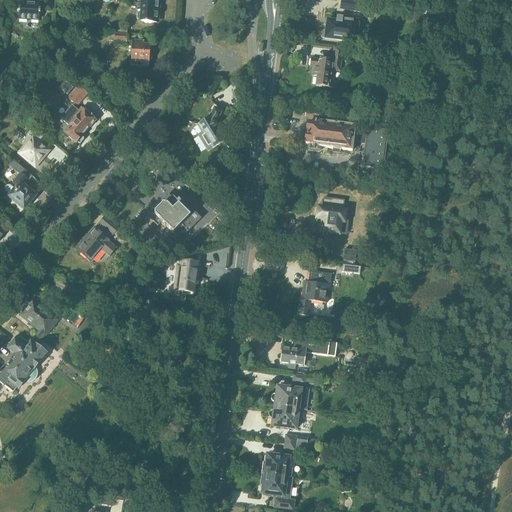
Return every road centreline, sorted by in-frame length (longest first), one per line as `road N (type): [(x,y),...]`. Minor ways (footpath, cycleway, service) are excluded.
road 1 (secondary): [(211,511),(275,0)]
road 2 (residential): [(199,0),(198,56),(0,290)]
